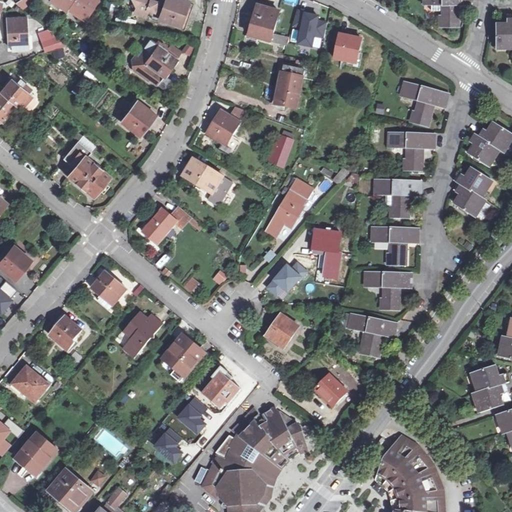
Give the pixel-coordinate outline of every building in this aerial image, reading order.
[(18,4),(24,9),(32,3),(29,0),(21,0),(18,2),(17,3),(18,4)] [(53,0),(52,2),(61,7),(62,6),(69,10),(78,16),(80,14),(87,19),(98,0),(53,0)] [(134,0),(138,8),(148,12),(147,15),(153,17),(152,20),(159,23),(160,19),(166,4),(162,3),(162,0),(134,0)] [(187,0),(167,0),(166,4),(160,19),(182,27),(188,10),(194,12),(196,5),(191,3),(191,1),(187,0)] [(470,0),(424,0),(425,5),(432,5),(443,4),(443,11),(443,15),(440,16),(441,26),(460,26),(460,4),(471,4),(470,0)] [(259,7),(250,38),(288,48),(290,39),(275,35),(280,12),(259,7)] [(136,13),(146,17),(147,15),(148,12),(138,8),(136,13)] [(188,10),(182,27),(187,29),(194,12),(188,10)] [(308,15),(298,12),(294,26),(304,30),(300,46),(313,49),(316,38),(326,40),(329,25),(319,23),(320,18),(308,16),(308,15)] [(497,23),(497,45),(507,45),(508,47),(511,47),(511,14),(508,14),(507,23),(497,23)] [(8,18),(10,46),(15,46),(15,52),(29,51),(28,17),(8,18)] [(186,33),(187,29),(182,27),(160,19),(159,23),(186,33)] [(47,52),(53,50),(60,47),(68,46),(50,30),(41,33),(47,52)] [(341,36),(336,60),(357,64),(362,41),(341,36)] [(151,80),(159,86),(165,78),(166,77),(147,63),(160,46),(153,41),(147,42),(143,47),(147,50),(141,58),(137,55),(133,61),(135,71),(150,82),(151,80)] [(188,43),(182,51),(189,56),(195,48),(188,43)] [(168,51),(160,46),(147,63),(166,77),(179,59),(168,51)] [(172,46),(168,51),(179,59),(183,53),(172,46)] [(60,47),(53,50),(55,57),(62,55),(60,47)] [(143,47),(137,55),(141,58),(147,50),(143,47)] [(298,108),(305,79),(307,71),(285,66),(277,104),(298,108)] [(87,74),(79,84),(86,90),(94,80),(87,74)] [(174,85),(165,78),(159,86),(165,90),(171,90),(174,85)] [(0,92),(0,117),(5,122),(19,104),(22,106),(23,105),(31,95),(29,93),(19,84),(14,79),(4,91),(2,90),(0,92)] [(23,80),(19,84),(29,93),(33,89),(23,80)] [(406,84),(402,97),(420,102),(417,113),(415,113),(412,123),(430,128),(435,106),(446,109),(450,96),(406,84)] [(31,95),(23,105),(28,109),(32,109),(37,102),(37,99),(31,95)] [(140,101),(124,122),(141,136),(157,115),(140,101)] [(223,112),(209,134),(228,146),(242,123),(232,117),(223,112)] [(232,117),(242,123),(245,118),(237,113),(232,117)] [(505,154),(509,146),(508,145),(511,138),(511,133),(495,123),(489,133),(482,129),(477,136),(473,133),(468,140),(476,145),(470,154),(488,166),(494,157),(496,159),(501,152),(505,154)] [(390,134),(390,148),(408,149),(408,160),(405,160),(405,171),(424,172),(424,149),(436,149),(436,135),(390,134)] [(84,136),(80,141),(93,152),(97,147),(84,136)] [(283,137),(281,144),(276,157),(286,162),(294,141),(283,137)] [(93,152),(80,141),(65,158),(69,162),(72,158),(79,164),(71,175),(97,196),(112,177),(89,156),(93,152)] [(276,157),(281,144),(276,142),(271,155),(276,157)] [(502,153),(494,168),(500,171),(507,156),(502,153)] [(494,157),(488,166),(491,168),(496,159),(494,157)] [(195,161),(184,177),(186,178),(182,184),(195,191),(198,186),(214,195),(210,202),(217,206),(221,203),(233,183),(224,178),(195,161)] [(325,168),(322,173),(329,177),(332,173),(325,168)] [(345,169),(335,181),(339,185),(350,173),(345,169)] [(483,199),(488,192),(486,190),(492,181),(473,169),(467,178),(460,174),(456,181),(459,184),(454,191),(461,196),(455,206),(473,217),(480,208),(481,209),(486,202),(483,199)] [(357,184),(359,175),(354,174),(347,182),(357,184)] [(297,181),(291,191),(292,192),(268,231),(278,237),(286,225),(293,229),(305,208),(304,206),(308,201),(309,202),(315,192),(297,181)] [(377,196),(387,196),(395,196),(394,207),(392,207),(392,218),(410,219),(411,197),(422,197),(422,183),(377,181),(377,196)] [(0,196),(0,212),(8,203),(0,196)] [(181,208),(172,218),(178,222),(185,229),(194,219),(181,208)] [(159,245),(178,222),(172,218),(164,210),(158,218),(144,233),(159,245)] [(374,229),(374,243),(392,243),(392,255),(389,255),(389,266),(408,266),(408,244),(419,244),(420,230),(374,229)] [(316,231),(314,250),(328,252),(324,277),(339,279),(343,254),(340,253),(342,234),(316,231)] [(15,245),(0,263),(0,265),(13,276),(18,280),(25,271),(20,267),(29,257),(15,245)] [(298,263),(293,269),(302,277),(308,271),(298,263)] [(288,265),(274,280),(285,289),(289,292),(302,277),(293,269),(288,265)] [(223,271),(213,277),(219,285),(229,279),(223,271)] [(93,289),(103,297),(101,299),(112,309),(128,290),(107,272),(93,289)] [(367,273),(367,287),(385,288),(385,300),(382,300),(382,310),(401,310),(401,288),(413,288),(413,275),(367,273)] [(184,287),(194,294),(201,284),(192,277),(184,287)] [(285,289),(274,280),(268,287),(278,297),(285,289)] [(0,311),(18,290),(7,281),(0,288),(0,311)] [(135,292),(139,296),(145,289),(141,285),(135,292)] [(101,299),(99,301),(110,311),(112,309),(101,299)] [(127,346),(139,355),(153,339),(156,339),(155,336),(165,324),(157,318),(153,321),(150,318),(142,312),(124,332),(126,333),(133,339),(127,346)] [(283,315),(268,337),(286,349),(301,328),(283,315)] [(353,315),(350,329),(368,333),(366,345),(364,344),(362,354),(380,357),(384,336),(395,339),(398,325),(353,315)] [(51,336),(70,351),(76,344),(74,342),(84,331),(67,318),(51,336)] [(511,330),(510,331),(508,338),(503,337),(502,347),(504,347),(501,358),(511,359),(511,330)] [(133,339),(126,333),(120,339),(127,346),(133,339)] [(184,336),(166,358),(189,376),(206,355),(184,336)] [(135,360),(139,355),(127,346),(123,350),(135,360)] [(189,376),(166,358),(162,363),(184,381),(189,376)] [(194,386),(204,394),(217,378),(215,377),(223,368),(214,361),(194,386)] [(14,384),(36,403),(51,385),(28,367),(14,384)] [(495,367),(474,374),(478,385),(476,386),(478,393),(475,395),(478,403),(479,403),(483,413),(504,406),(501,396),(508,393),(506,385),(510,384),(507,375),(499,378),(495,367)] [(217,378),(204,394),(223,410),(227,404),(229,406),(243,390),(227,376),(229,374),(223,368),(215,377),(217,378)] [(331,376),(317,391),(335,408),(348,392),(331,376)] [(61,406),(67,411),(73,403),(67,398),(61,406)] [(209,408),(196,398),(179,419),(200,437),(209,425),(203,420),(205,417),(203,415),(209,408)] [(219,457),(204,488),(220,501),(222,499),(231,506),(257,505),(265,496),(266,486),(271,474),(283,459),(297,450),(307,445),(301,427),(274,410),(264,418),(256,410),(234,431),(239,435),(231,448),(233,449),(227,460),(219,457)] [(511,411),(500,416),(503,426),(501,427),(504,435),(509,433),(511,442),(511,411)] [(124,413),(118,419),(130,431),(136,424),(124,413)] [(0,451),(5,456),(13,446),(9,443),(6,440),(12,433),(8,429),(0,422),(0,451)] [(184,439),(171,429),(156,448),(177,465),(186,454),(180,449),(182,446),(180,444),(184,439)] [(18,459),(38,476),(59,451),(39,434),(18,459)] [(377,443),(382,447),(388,439),(386,437),(384,436),(377,443)] [(386,457),(379,475),(389,480),(396,489),(401,501),(399,511),(446,511),(445,488),(436,465),(418,445),(403,436),(386,457)] [(119,467),(124,470),(129,463),(125,460),(119,467)] [(195,482),(201,485),(209,470),(203,467),(195,482)] [(54,492),(77,511),(93,493),(70,473),(54,492)] [(99,474),(93,481),(99,486),(105,479),(99,474)] [(399,511),(401,501),(396,489),(389,480),(379,475),(377,481),(390,492),(393,511),(399,511)] [(161,496),(165,499),(174,489),(169,485),(161,496)] [(120,490),(110,502),(117,508),(127,495),(120,490)] [(117,508),(110,502),(105,508),(103,510),(106,511),(122,511),(117,508)]
